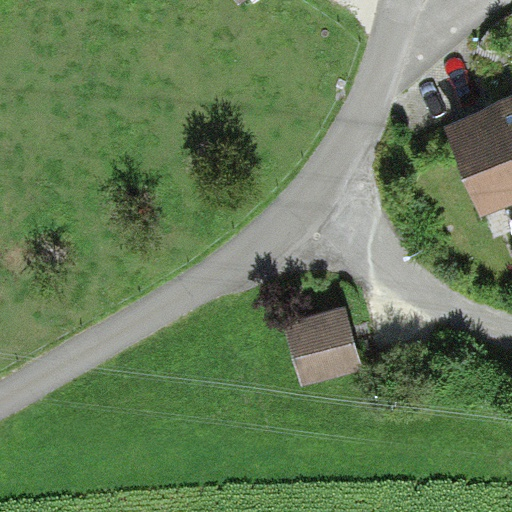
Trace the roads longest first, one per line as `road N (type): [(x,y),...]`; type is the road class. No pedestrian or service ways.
road 1 (residential): [(313,192),(243,258),(0,403)]
road 2 (residential): [(313,192),(423,292),(511,323)]
road 3 (residential): [(401,0),(378,77),(313,192)]
